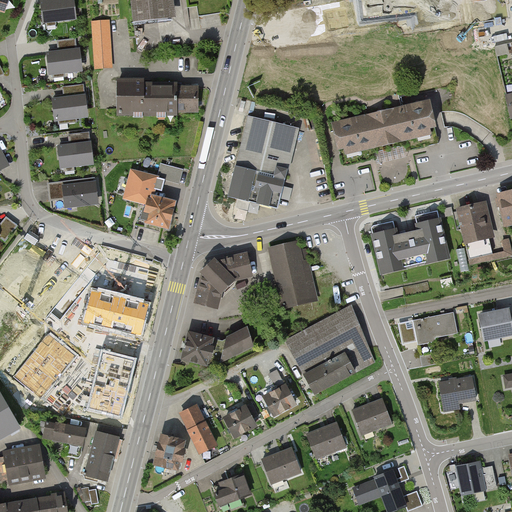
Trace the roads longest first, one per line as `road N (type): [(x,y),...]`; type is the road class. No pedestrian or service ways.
road 1 (residential): [(392,370),(153,498),(125,495)]
road 2 (residential): [(16,119),(37,214),(184,259)]
road 3 (secondary): [(184,259),(125,495)]
road 4 (secondary): [(247,0),(190,236)]
road 5 (tertiary): [(343,212),(511,173)]
road 6 (residential): [(392,370),(343,212)]
road 7 (tertiary): [(190,236),(251,234),(343,212)]
